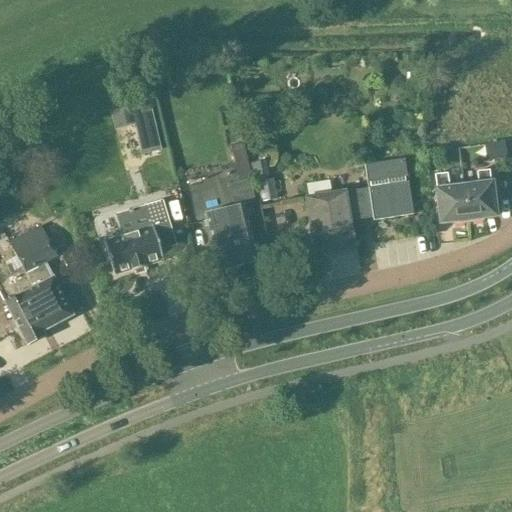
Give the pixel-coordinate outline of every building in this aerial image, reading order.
[(160,151),(149,104),(111,113),(115,129),(136,125),(143,155),(160,151)] [(228,185),(234,208),(206,215),(220,271),(257,262),(244,206),(255,203),(250,181),(252,180),(243,142),(230,145),(239,183),(228,185)] [(369,190),(346,193),(350,218),(373,214),(374,222),(414,216),(405,160),(365,167),(369,190)] [(277,199),(273,179),(270,180),(266,161),(250,164),(258,203),(277,199)] [(478,184),(464,186),(468,221),(469,220),(469,224),(484,222),(484,219),(496,217),(492,182),(491,183),(489,171),(477,172),(478,184)] [(464,186),(449,188),(447,174),(434,175),(436,189),(435,190),(440,224),(453,222),(453,226),(468,224),(467,221),(468,221),(464,186)] [(346,193),(306,200),(315,252),(355,246),(350,218),(346,193)] [(163,262),(159,250),(153,229),(168,225),(162,203),(145,208),(149,223),(120,232),(122,238),(105,243),(105,242),(103,243),(114,277),(116,277),(115,276),(132,271),(132,273),(145,269),(145,268),(163,262)] [(6,265),(0,268),(0,297),(3,303),(16,328),(5,334),(15,352),(26,346),(45,336),(43,332),(47,330),(49,329),(73,317),(52,277),(46,265),(58,258),(40,225),(8,243),(21,267),(16,270),(11,273),(6,265)]
